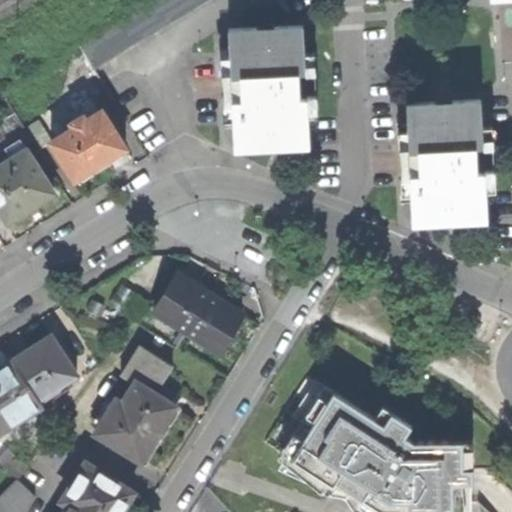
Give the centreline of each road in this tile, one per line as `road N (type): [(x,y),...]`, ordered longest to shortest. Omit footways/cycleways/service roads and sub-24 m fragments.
road 1 (residential): [(0,298),(194,184),(252,189),(343,227)]
road 2 (residential): [(167,511),(343,227)]
road 3 (unknown): [(305,289),(501,385)]
road 4 (residential): [(343,227),(511,298)]
